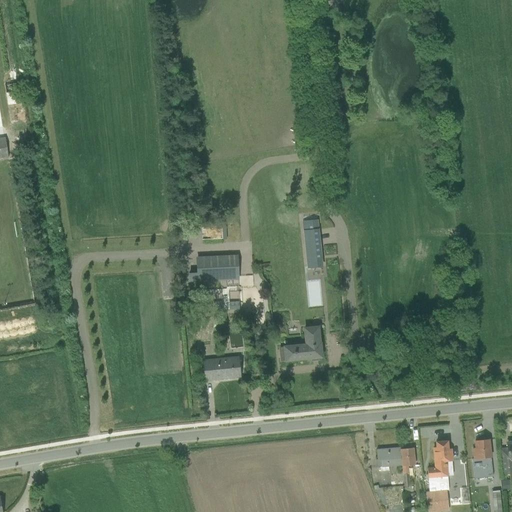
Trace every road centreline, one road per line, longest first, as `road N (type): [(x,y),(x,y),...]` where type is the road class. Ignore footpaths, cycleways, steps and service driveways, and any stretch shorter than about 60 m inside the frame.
road 1 (secondary): [(0,463),(161,438),(511,403)]
road 2 (unknown): [(511,367),(463,371),(418,350),(337,348)]
